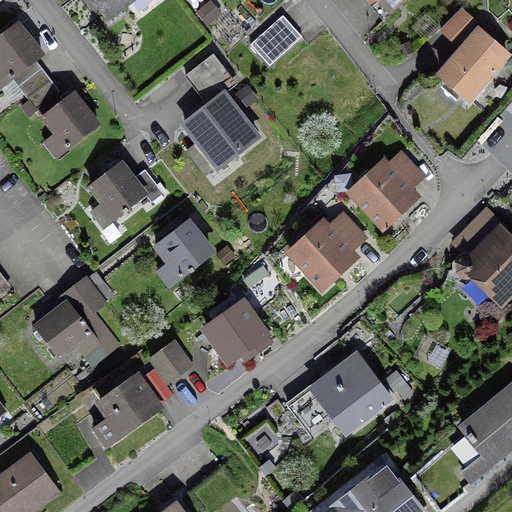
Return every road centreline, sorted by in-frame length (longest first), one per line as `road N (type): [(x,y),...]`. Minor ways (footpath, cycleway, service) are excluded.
road 1 (residential): [(465,191),(363,293),(80,511)]
road 2 (residential): [(41,0),(136,134)]
